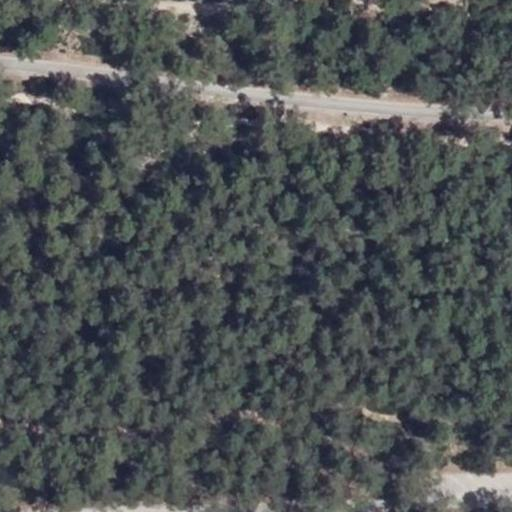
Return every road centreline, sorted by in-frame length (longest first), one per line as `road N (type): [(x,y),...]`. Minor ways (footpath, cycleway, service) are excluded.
road 1 (unclassified): [(0,68),(511,117)]
road 2 (unclassified): [(511,479),(442,500),(222,511)]
